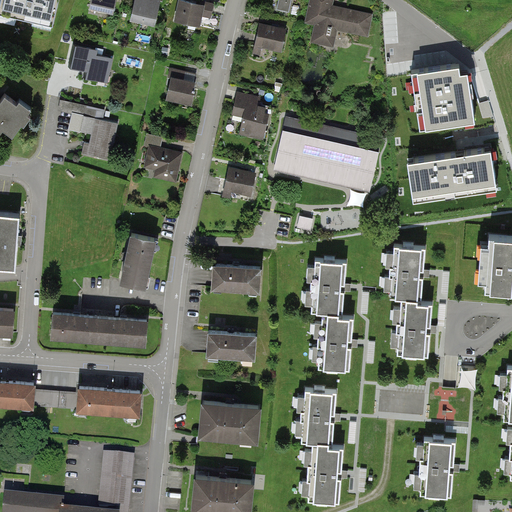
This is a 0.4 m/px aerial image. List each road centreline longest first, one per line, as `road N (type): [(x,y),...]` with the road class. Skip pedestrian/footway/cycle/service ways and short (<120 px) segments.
road 1 (residential): [(165,368),(181,239),(235,0)]
road 2 (residential): [(0,168),(42,174),(27,356)]
road 3 (residential): [(152,511),(165,368)]
road 4 (residential): [(27,356),(165,368)]
